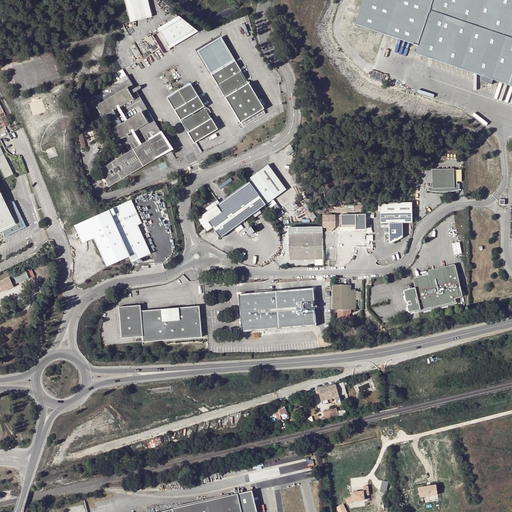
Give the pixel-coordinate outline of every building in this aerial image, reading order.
[(124,0),(131,23),(138,21),(131,0),(124,0)] [(131,0),(138,21),(154,17),(149,0),(131,0)] [(491,85),(493,80),(511,86),(511,0),(363,0),(356,23),(419,45),(416,54),(483,76),(481,81),(491,85)] [(158,28),(159,31),(182,18),(179,16),(158,28)] [(182,18),(159,31),(169,46),(196,29),(182,18)] [(235,62),(211,76),(240,125),(264,110),(235,62)] [(126,75),(122,69),(114,74),(117,80),(126,75)] [(120,139),(123,144),(128,151),(98,169),(109,186),(170,149),(126,75),(117,80),(112,83),(113,85),(95,96),(100,103),(95,106),(102,117),(106,115),(114,128),(109,130),(116,141),(120,139)] [(167,100),(174,111),(197,96),(191,86),(167,100)] [(174,111),(193,144),(217,129),(197,96),(174,111)] [(13,174),(3,154),(0,155),(0,169),(5,178),(13,174)] [(245,180),(247,182),(265,205),(266,205),(285,190),(266,165),(247,179),(245,180)] [(460,184),(458,183),(458,170),(438,169),(437,185),(433,185),(429,185),(429,189),(428,189),(431,190),(436,190),(444,191),(452,191),(456,190),(457,190),(458,190),(459,190),(462,189),(460,189),(460,184)] [(217,227),(226,238),(265,205),(247,182),(219,206),(224,212),(221,215),(216,208),(201,220),(211,232),(217,227)] [(217,194),(210,184),(207,186),(214,196),(217,194)] [(0,232),(3,231),(5,236),(25,226),(12,202),(6,205),(0,192),(0,232)] [(126,253),(128,256),(130,261),(149,253),(136,225),(140,223),(130,200),(108,210),(126,253)] [(412,223),(412,202),(380,203),(380,223),(388,224),(388,243),(392,243),(403,238),(402,223),(412,223)] [(81,242),(83,241),(92,237),(105,265),(128,256),(126,253),(108,210),(73,225),(81,242)] [(360,213),(340,214),(340,215),(340,222),(340,226),(360,226),(360,213)] [(328,214),(323,214),(323,227),(327,227),(332,227),(336,226),(336,222),(335,215),(335,214),(328,214)] [(290,259),(324,258),(323,232),(289,234),(290,259)] [(455,254),(462,253),(461,242),(453,243),(455,254)] [(420,280),(415,282),(416,286),(404,289),(404,290),(403,290),(403,291),(404,292),(406,301),(407,302),(411,301),(411,303),(409,304),(408,304),(407,305),(407,306),(408,311),(409,312),(410,312),(419,310),(420,313),(458,303),(457,297),(460,296),(461,294),(462,292),(460,287),(457,277),(454,266),(454,264),(452,263),(448,264),(449,267),(432,271),(433,273),(431,274),(431,275),(420,278),(420,280)] [(415,279),(415,282),(420,280),(420,278),(431,275),(431,274),(433,273),(432,271),(449,267),(448,264),(430,268),(429,269),(428,271),(429,273),(417,276),(415,277),(414,279),(415,279)] [(15,282),(29,279),(27,271),(13,275),(15,282)] [(9,277),(0,281),(0,290),(1,290),(2,292),(13,286),(9,277)] [(351,283),(332,283),(332,309),(338,308),(338,322),(351,322),(351,314),(348,314),(348,312),(351,312),(351,308),(356,308),(356,289),(351,289),(351,283)] [(238,294),(242,332),(316,327),(313,288),(238,294)] [(140,311),(140,305),(118,307),(121,338),(142,336),(142,342),(201,337),(198,306),(140,311)] [(344,383),(319,390),(322,401),(335,397),(335,400),(340,398),(339,396),(347,394),(344,383)] [(278,410),(285,407),(284,405),(271,410),(273,415),(275,414),(274,413),(278,411),(278,410)] [(280,415),(287,413),(285,407),(278,410),(278,411),(274,413),(275,414),(276,419),(277,418),(278,419),(281,418),(280,415)] [(337,408),(323,411),(325,420),(339,416),(337,408)] [(420,497),(438,495),(436,484),(418,487),(420,497)] [(363,490),(351,491),(351,496),(352,501),(364,500),(364,495),(369,494),(368,485),(362,486),(363,490)] [(257,511),(253,492),(163,511),(257,511)] [(348,511),(344,503),(337,507),(339,511),(348,511)]
